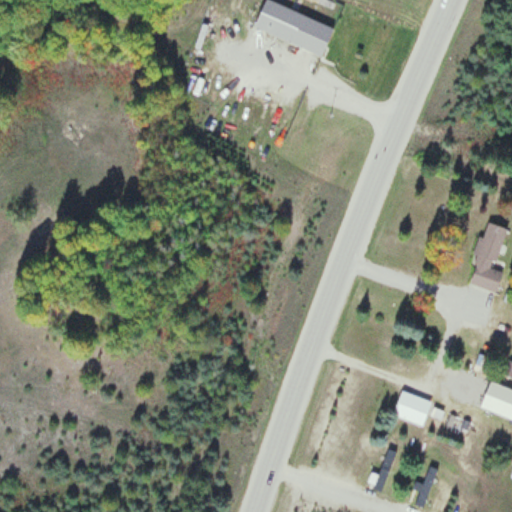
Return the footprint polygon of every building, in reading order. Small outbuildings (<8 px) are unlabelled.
[(332,27),(264,0),(253,28),(321,54),(332,27)] [(496,291),(502,271),(493,268),(505,227),(486,222),(483,236),(481,235),(467,283),(496,291)] [(422,426),(431,401),(402,389),(392,414),(422,426)] [(373,489),(380,491),(394,452),(387,449),(373,489)] [(423,485),(419,484),(414,504),(424,506),(435,468),(428,466),(423,485)]
